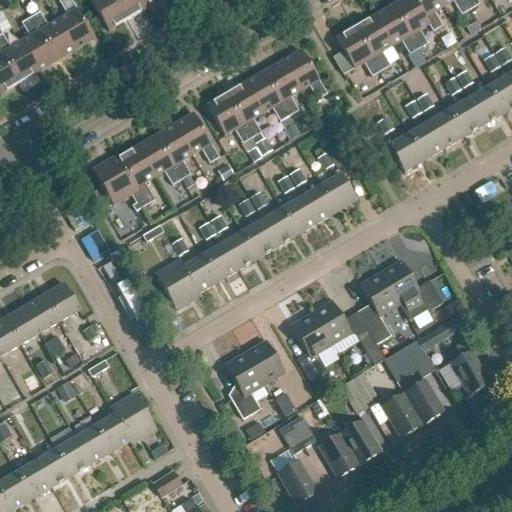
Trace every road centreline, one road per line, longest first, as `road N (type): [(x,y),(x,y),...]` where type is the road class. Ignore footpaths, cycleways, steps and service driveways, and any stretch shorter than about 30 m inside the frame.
road 1 (residential): [(146,364),(424,207)]
road 2 (residential): [(32,162),(301,6)]
road 3 (residential): [(254,0),(20,144)]
road 4 (residential): [(354,511),(511,418)]
road 5 (residential): [(511,360),(424,207)]
road 6 (residential): [(146,364),(77,243)]
road 7 (residential): [(91,511),(194,448)]
